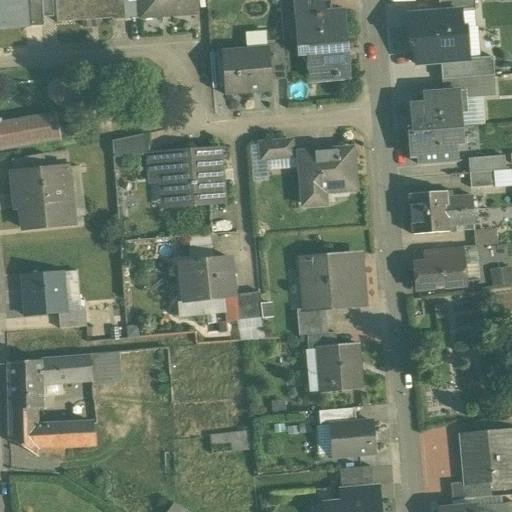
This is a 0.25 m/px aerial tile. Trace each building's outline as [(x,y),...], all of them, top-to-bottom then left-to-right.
[(23,0),(0,0),(0,29),(26,27),(23,0)] [(40,0),(27,0),(30,27),(43,26),(42,18),(40,0)] [(53,0),(40,0),(42,18),(55,17),(53,0)] [(55,0),(57,23),(111,19),(111,20),(124,19),(122,0),(55,0)] [(194,0),(137,0),(139,18),(196,14),(194,0)] [(320,0),(292,0),(293,18),(300,18),(303,17),(302,11),(321,9),(320,0)] [(473,0),(449,0),(438,1),(439,13),(459,12),(459,13),(475,12),(473,0)] [(338,13),(322,14),(321,9),(302,11),(303,17),(300,18),(302,47),(312,46),(315,79),(347,77),(346,56),(341,56),(338,13)] [(439,13),(407,16),(409,42),(413,42),(415,65),(440,64),(467,61),(467,60),(465,29),(461,29),(459,13),(459,12),(439,13)] [(266,53),(248,55),(248,51),(222,53),(222,51),(220,51),(224,95),(225,95),(225,93),(253,91),(252,90),(269,89),(269,92),(270,92),(270,81),(268,54),(267,48),(265,48),(266,53)] [(283,53),(268,54),(270,81),(286,80),(283,53)] [(467,61),(440,64),(441,81),(493,77),(492,58),(467,60),(467,61)] [(493,77),(441,81),(442,93),(457,92),(458,100),(466,100),(495,97),(493,77)] [(442,93),(424,95),(425,105),(410,106),(412,129),(408,130),(408,132),(460,127),(459,114),(458,100),(457,92),(442,93)] [(466,100),(458,100),(459,114),(467,114),(466,100)] [(54,114),(0,123),(0,148),(59,138),(57,127),(54,114)] [(72,124),(57,127),(59,138),(74,135),(72,124)] [(460,127),(408,132),(410,158),(417,157),(418,165),(456,162),(454,146),(461,145),(460,127)] [(147,133),(111,140),(112,154),(148,151),(147,133)] [(290,140),(258,143),(260,159),(291,156),(290,140)] [(351,149),(297,153),(300,193),(354,189),(351,149)] [(218,150),(165,154),(166,179),(170,179),(172,206),(222,202),(218,150)] [(43,153),(10,159),(12,173),(45,170),(43,153)] [(165,154),(148,155),(149,181),(166,179),(165,154)] [(504,157),(468,160),(469,174),(494,172),(505,171),(504,157)] [(12,173),(11,173),(13,196),(17,195),(21,229),(71,224),(66,168),(45,170),(12,173)] [(494,172),(469,174),(470,188),(495,186),(494,172)] [(451,191),(408,194),(410,214),(410,215),(472,210),(472,207),(476,207),(476,202),(472,202),(471,196),(452,197),(451,191)] [(472,210),(410,215),(412,234),(454,232),(454,225),(473,224),(472,210)] [(494,230),(473,231),(475,247),(496,245),(494,230)] [(209,235),(188,237),(189,249),(210,247),(209,235)] [(461,247),(426,250),(427,263),(462,260),(461,247)] [(327,257),(299,260),(303,310),(307,309),(307,310),(325,308),(364,305),(361,260),(327,263),(327,257)] [(229,259),(195,263),(196,265),(178,266),(182,303),(222,298),(224,324),(236,322),(233,296),(229,259)] [(427,263),(415,264),(417,290),(464,283),(462,260),(427,263)] [(495,284),(510,281),(508,266),(492,269),(495,284)] [(62,273),(21,277),(25,317),(58,315),(66,314),(65,310),(62,273)] [(259,293),(233,296),(236,322),(262,320),(259,293)] [(446,306),(434,307),(436,319),(448,317),(446,306)] [(325,308),(307,310),(307,309),(303,310),(295,310),(298,337),(306,337),(328,335),(325,308)] [(83,309),(65,310),(66,314),(58,315),(59,331),(84,329),(83,309)] [(328,335),(306,337),(307,352),(317,351),(316,348),(336,346),(334,334),(328,335)] [(336,346),(316,348),(317,351),(321,394),(361,391),(357,344),(336,346)] [(119,352),(88,355),(88,358),(90,358),(92,378),(91,378),(92,386),(121,383),(119,352)] [(88,358),(41,364),(41,383),(91,378),(92,378),(90,358),(88,358)] [(41,362),(8,365),(9,411),(42,409),(41,383),(41,364),(41,362)] [(354,409),(318,412),(319,427),(329,426),(355,424),(354,409)] [(355,424),(329,426),(332,458),(374,455),(371,423),(355,424)] [(93,424),(36,427),(36,448),(64,447),(95,445),(93,424)] [(36,427),(9,428),(9,442),(11,442),(36,457),(36,456),(36,448),(36,427)] [(511,432),(459,437),(464,483),(464,485),(489,483),(511,480),(511,432)] [(249,434),(209,439),(211,455),(251,451),(249,434)] [(64,447),(36,448),(36,456),(62,460),(64,447)] [(371,468),(339,470),(341,488),(372,486),(371,468)] [(489,483),(464,485),(464,483),(449,485),(451,502),(490,499),(489,483)] [(372,486),(341,488),(342,503),(377,500),(375,485),(372,486)] [(451,502),(437,503),(437,511),(475,508),(501,506),(501,498),(490,499),(451,502)] [(342,503),(328,504),(328,511),(378,511),(378,500),(377,500),(342,503)]
